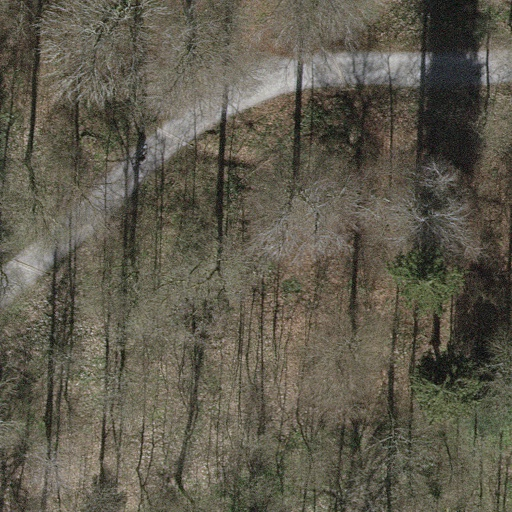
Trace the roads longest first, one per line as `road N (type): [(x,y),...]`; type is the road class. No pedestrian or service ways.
road 1 (track): [(511,70),(321,67),(257,83),(199,113),(0,290)]
road 2 (motorway): [(0,151),(511,242)]
